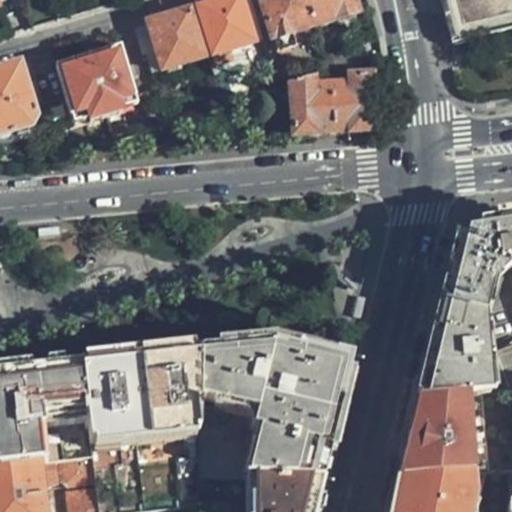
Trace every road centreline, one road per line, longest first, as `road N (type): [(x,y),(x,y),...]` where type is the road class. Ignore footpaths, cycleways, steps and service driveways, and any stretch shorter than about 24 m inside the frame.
road 1 (residential): [(0,206),(418,167)]
road 2 (tertiary): [(343,511),(406,254),(418,167)]
road 3 (residential): [(0,50),(168,0)]
road 4 (tertiary): [(418,167),(395,0)]
